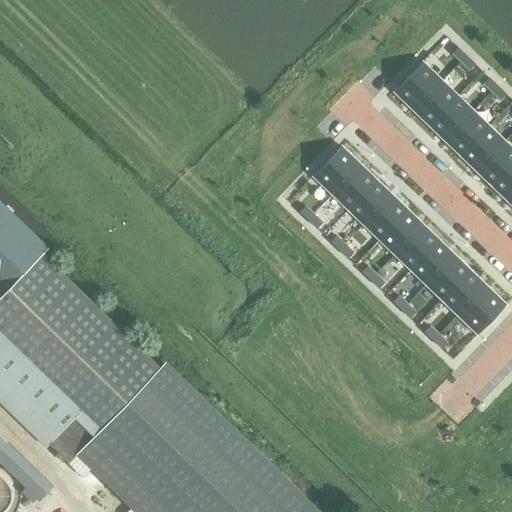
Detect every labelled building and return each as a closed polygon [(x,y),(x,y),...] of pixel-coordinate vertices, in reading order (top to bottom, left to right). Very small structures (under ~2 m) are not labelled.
[(457,46),(451,53),(460,61),(466,55),(457,46)] [(466,55),(460,61),(468,70),(475,64),(466,55)] [(423,60),(393,92),(412,111),(443,79),(423,60)] [(488,77),(482,83),(491,91),(497,85),(488,77)] [(443,79),(412,111),(428,126),(458,94),(443,79)] [(497,85),(491,91),(499,100),(506,94),(497,85)] [(458,94),(428,126),(444,141),(474,109),(458,94)] [(474,109),(444,141),(459,155),(489,124),(474,109)] [(489,124),(459,155),(474,171),(505,139),(489,124)] [(511,146),(505,139),(474,171),(490,186),(511,162),(511,146)] [(343,144),(312,176),(332,195),(362,163),(343,144)] [(511,162),(490,186),(506,201),(511,194),(511,162)] [(362,163),(332,195),(348,210),(378,178),(362,163)] [(378,178),(348,210),(363,225),(393,193),(378,178)] [(393,193),(363,225),(378,240),(409,208),(393,193)] [(306,205),(300,211),(308,220),(315,213),(306,205)] [(409,208),(378,240),(394,255),(424,223),(409,208)] [(315,213),(308,220),(317,228),(323,222),(315,213)] [(424,223),(394,255),(410,270),(440,238),(424,223)] [(336,235),(330,241),(339,250),(345,243),(336,235)] [(440,238),(410,270),(425,285),(455,253),(440,238)] [(345,243),(339,250),(347,258),(354,252),(345,243)] [(0,397),(68,463),(63,468),(72,476),(85,464),(134,511),(321,511),(167,360),(159,368),(40,253),(0,293),(0,397)] [(455,253),(425,285),(441,300),(471,268),(455,253)] [(368,265),(361,271),(370,279),(376,273),(368,265)] [(471,268),(441,300),(456,315),(487,283),(471,268)] [(376,273),(370,279),(379,288),(385,282),(376,273)] [(487,283),(456,315),(477,335),(507,303),(487,283)] [(399,293),(392,300),(401,308),(407,302),(399,293)] [(407,302),(401,308),(410,317),(416,311),(407,302)] [(430,324),(423,331),(432,339),(438,333),(430,324)] [(438,333),(432,339),(441,348),(447,342),(438,333)] [(0,441),(0,463),(33,496),(44,484),(0,441)]
